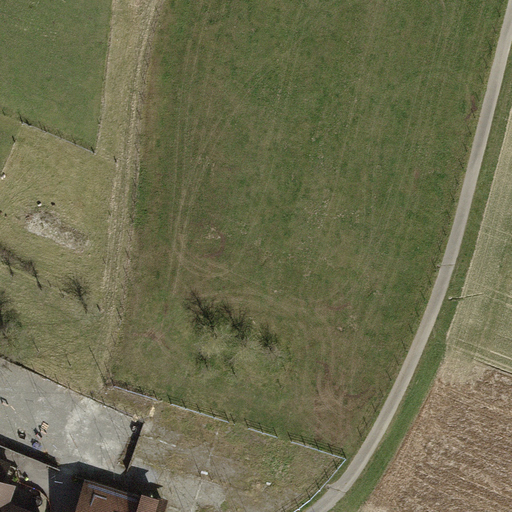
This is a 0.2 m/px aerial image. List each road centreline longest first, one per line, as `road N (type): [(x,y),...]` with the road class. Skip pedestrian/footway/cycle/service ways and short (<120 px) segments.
road 1 (track): [(314,511),(368,451),(440,296),(511,5)]
road 2 (track): [(92,379),(109,314),(126,128),(151,0)]
